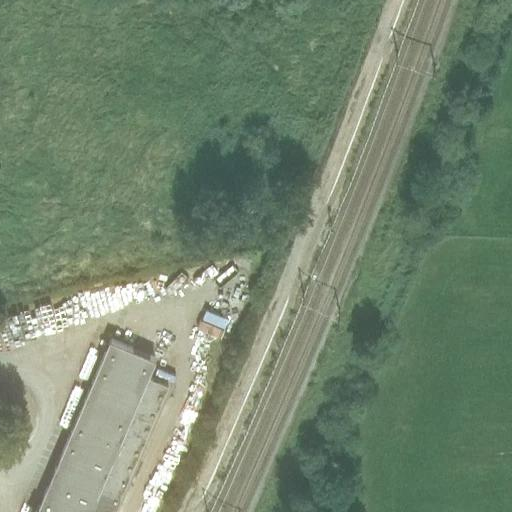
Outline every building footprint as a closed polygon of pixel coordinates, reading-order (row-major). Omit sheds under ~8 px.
[(192,283),(202,280),(197,259),(187,262),(192,283)] [(187,269),(177,271),(182,294),(192,292),(187,269)] [(172,299),(181,297),(176,271),(166,273),(172,299)] [(139,275),(91,285),(93,295),(141,285),(139,275)] [(0,306),(0,322),(18,319),(16,304),(0,306)] [(35,506),(32,511),(111,511),(165,384),(145,375),(152,356),(108,337),(36,507),(35,506)]
